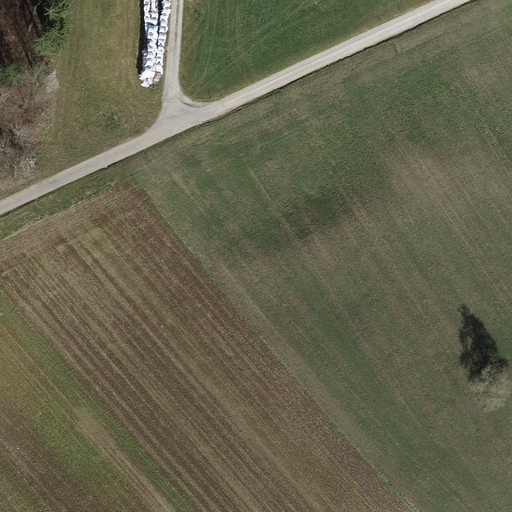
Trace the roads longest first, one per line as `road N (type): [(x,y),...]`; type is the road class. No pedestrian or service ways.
road 1 (track): [(449,0),(186,123),(187,0)]
road 2 (track): [(186,123),(0,208)]
